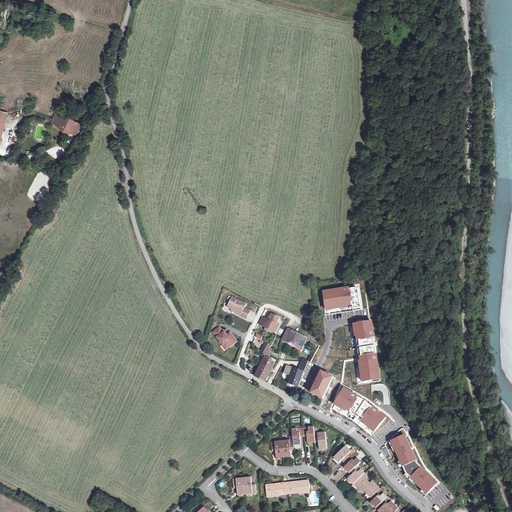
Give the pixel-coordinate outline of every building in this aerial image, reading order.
[(52,122),(56,124),(61,116),(57,114),(52,122)] [(61,116),(56,124),(63,128),(63,129),(62,130),(63,131),(63,132),(64,132),(64,133),(65,133),(66,133),(67,132),(67,131),(76,135),(81,125),(61,116)] [(325,301),(326,309),(352,305),(353,306),(361,305),(358,289),(358,288),(340,291),(340,290),(326,292),(327,300),(325,301)] [(241,313),(240,315),(246,318),(250,311),(243,308),(245,304),(232,297),(228,306),(232,309),(241,313)] [(263,318),(260,324),(266,327),(265,330),(271,333),(272,330),(276,332),(280,325),(277,323),(280,318),(272,314),(269,321),(263,318)] [(373,379),(380,378),(377,360),(376,360),(376,355),(376,354),(375,346),(377,346),(377,343),(376,343),(375,343),(374,339),(373,333),(374,333),(372,322),(356,324),(358,341),(359,341),(361,356),(361,357),(365,382),(373,381),(373,379)] [(218,337),(223,345),(225,344),(228,348),(237,341),(232,334),(229,337),(227,335),(225,332),(224,333),(220,327),(213,333),(217,338),(218,337)] [(294,332),(290,329),(284,341),(302,350),(308,339),(294,332)] [(263,351),(267,353),(270,348),(265,345),(262,351),(263,351)] [(275,363),(266,358),(261,368),(271,372),(273,373),(275,370),(273,369),(275,363)] [(304,359),(299,370),(304,372),(309,361),(304,359)] [(304,372),(299,370),(288,366),(287,366),(285,373),(292,376),(290,383),(299,387),(304,372)] [(271,372),(261,368),(257,377),(266,382),(271,372)] [(335,377),(322,372),(312,393),(324,399),(335,377)] [(333,409),(354,421),(371,436),(386,418),(379,413),(379,414),(372,408),(373,408),(366,402),(359,398),(358,398),(352,395),(352,394),(344,389),(335,406),(333,409)] [(397,425),(403,418),(392,407),(387,412),(392,417),(390,418),(397,425)] [(291,418),(292,426),(301,425),(301,417),(291,418)] [(315,432),(314,427),(314,426),(291,428),(292,435),(288,436),(289,439),(271,441),(272,452),(275,452),(276,458),(291,457),(291,450),(294,449),(293,445),(301,444),(300,438),(307,437),(307,443),(320,442),(320,449),(327,448),(325,430),(319,431),(315,432)] [(392,442),(406,474),(427,494),(438,483),(430,475),(429,476),(426,472),(427,471),(417,464),(411,451),(409,446),(405,436),(392,442)] [(356,446),(353,449),(348,444),(334,457),(338,462),(344,457),(348,462),(343,467),(348,472),(349,471),(352,474),(348,478),(353,484),(356,482),(373,500),(370,502),(376,508),(380,504),(382,507),(378,511),(405,511),(404,510),(403,511),(384,492),(387,489),(384,486),(383,488),(375,479),(372,482),(364,473),(367,471),(359,462),(362,459),(358,455),(361,452),(356,446)] [(233,479),(233,488),(238,487),(239,495),(256,493),(255,483),(251,484),(251,477),(233,479)] [(311,491),(310,480),(266,485),(266,496),(278,494),(278,492),(300,490),(300,492),(311,491)]
